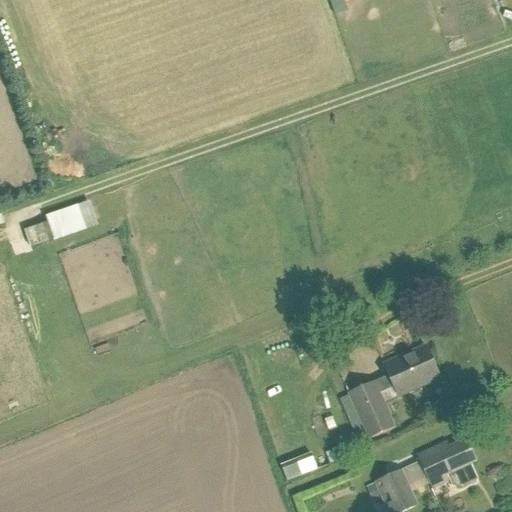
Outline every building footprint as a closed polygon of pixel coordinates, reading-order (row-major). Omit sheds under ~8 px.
[(86,231),(78,206),(45,218),(53,242),(86,231)] [(385,365),(390,378),(350,395),(370,440),(396,429),(380,394),(394,387),(399,398),(441,380),(426,347),(385,365)] [(449,448),(447,444),(417,458),(432,490),(451,482),(450,480),(473,470),(470,465),(475,463),(465,441),(449,448)] [(307,472),(324,467),(319,451),(302,457),(307,472)] [(376,484),(388,511),(404,511),(418,506),(403,472),(376,484)]
